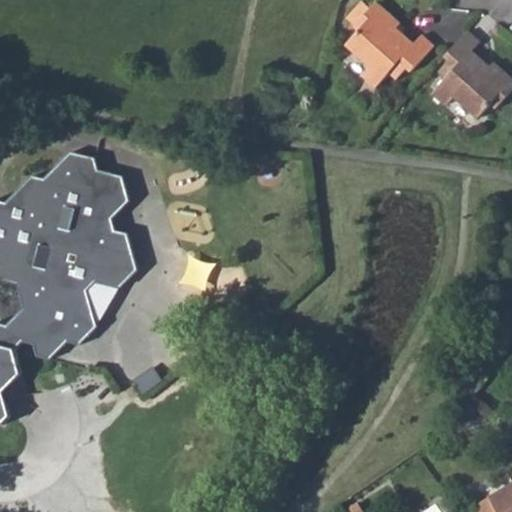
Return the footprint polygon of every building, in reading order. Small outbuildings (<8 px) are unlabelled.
[(404,28),(381,6),(374,13),(360,31),(359,32),(363,35),(352,49),(371,66),(363,76),(376,87),(389,72),(396,78),(407,66),(411,70),(434,45),(421,34),(413,43),(406,38),(400,45),(394,40),(400,33),(404,28)] [(352,24),(360,31),(374,13),(367,7),(352,24)] [(480,42),(467,30),(445,56),(450,59),(440,71),(447,77),(433,94),(446,104),(454,95),(474,113),(486,100),(491,104),(511,78),(511,77),(489,57),(484,63),(477,70),(471,64),(477,57),(472,51),(480,42)] [(406,38),(400,33),(394,40),(400,45),(406,38)] [(484,63),(477,57),(471,64),(477,70),(484,63)] [(0,428),(3,430),(11,421),(5,397),(20,381),(14,358),(25,347),(36,350),(40,361),(52,364),(69,347),(81,350),(98,332),(88,296),(97,288),(121,293),(138,276),(128,239),(116,236),(113,224),(130,206),(123,182),(100,175),(96,163),(73,158),(46,184),(34,182),(8,208),(0,206),(0,428)] [(511,511),(511,476),(475,505),(480,511),(511,511)]
